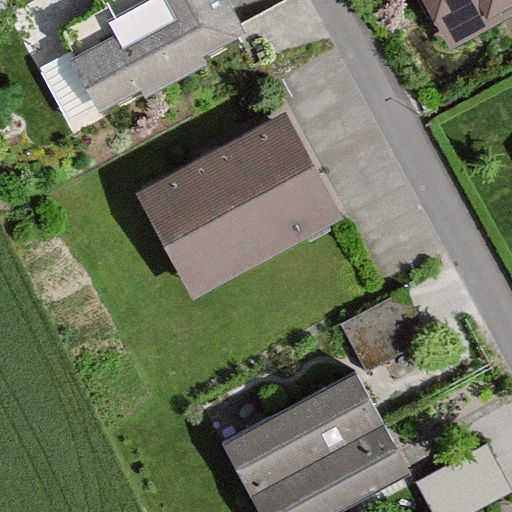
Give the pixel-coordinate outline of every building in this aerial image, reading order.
[(226,0),(154,0),(107,26),(114,40),(69,64),(101,123),(249,43),(226,0)] [(511,0),(418,0),(446,53),(511,18),(511,0)] [(137,201),(193,307),(344,227),(287,121),(137,201)] [(347,511),(409,477),(354,381),(227,453),(260,511),(347,511)] [(444,511),(456,511),(511,485),(511,474),(493,436),(424,469),(444,511)]
